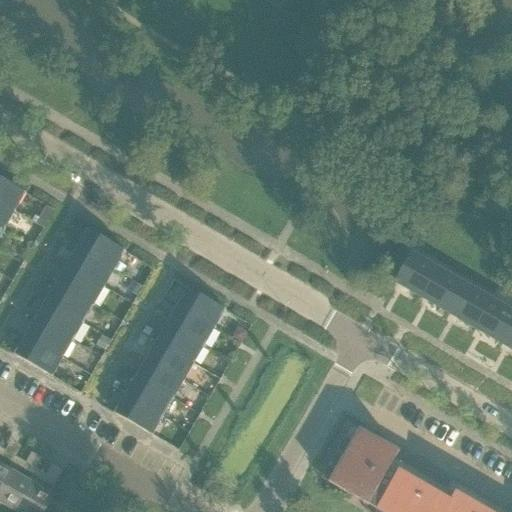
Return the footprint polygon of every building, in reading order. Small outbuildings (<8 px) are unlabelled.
[(0,204),(16,214),(27,194),(0,178),(0,204)] [(0,227),(6,231),(16,214),(0,204),(0,227)] [(39,226),(42,220),(36,216),(33,222),(39,226)] [(116,272),(127,253),(89,231),(78,250),(116,272)] [(63,241),(70,245),(74,238),(67,234),(63,241)] [(105,290),(116,272),(78,250),(67,267),(105,290)] [(429,301),(445,274),(413,255),(397,283),(429,301)] [(95,307),(105,290),(67,267),(57,285),(95,307)] [(455,317),(471,289),(445,274),(429,301),(455,317)] [(133,282),(127,292),(138,298),(143,288),(133,282)] [(85,325),(95,307),(57,285),(47,303),(85,325)] [(216,331),(228,312),(189,289),(177,308),(216,331)] [(482,332),(498,304),(471,289),(455,317),(482,332)] [(74,343),(85,325),(47,303),(36,320),(74,343)] [(509,348),(511,342),(511,312),(498,304),(482,332),(509,348)] [(206,349),(216,331),(177,308),(167,326),(206,349)] [(154,318),(160,322),(164,316),(157,312),(154,318)] [(64,360),(74,343),(36,320),(26,338),(64,360)] [(196,367),(206,349),(167,326),(157,344),(196,367)] [(147,329),(143,336),(149,339),(150,340),(154,333),(147,329)] [(239,329),(234,338),(243,343),(248,334),(239,329)] [(149,339),(143,336),(139,344),(144,347),(149,339)] [(54,377),(64,360),(26,338),(16,355),(54,377)] [(105,354),(110,344),(101,339),(95,348),(105,354)] [(185,384),(196,367),(157,344),(146,361),(185,384)] [(175,402),(185,384),(146,361),(136,379),(175,402)] [(165,419),(175,402),(136,379),(126,397),(165,419)] [(116,382),(113,388),(118,391),(121,385),(116,382)] [(155,437),(165,419),(126,397),(116,414),(155,437)] [(400,453),(378,441),(361,431),(354,443),(345,438),(328,467),(337,472),(330,484),(377,511),(510,511),(452,480),(448,488),(397,458),(400,453)] [(0,493),(13,472),(10,470),(0,464),(0,454),(3,449),(0,447),(0,493)] [(16,511),(33,484),(29,481),(17,474),(24,462),(17,457),(10,470),(13,472),(0,493),(0,503),(15,511),(16,511)] [(33,484),(16,511),(45,511),(55,497),(37,486),(44,474),(37,469),(29,481),(33,484)]
